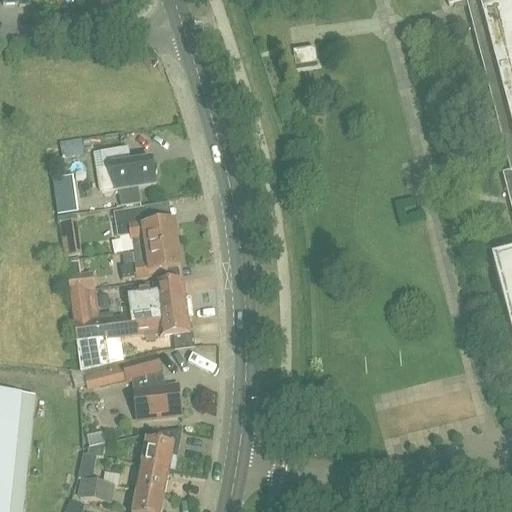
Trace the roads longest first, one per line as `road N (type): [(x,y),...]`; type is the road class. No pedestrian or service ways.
road 1 (secondary): [(235,473),(248,325),(242,259),(229,183),(182,29)]
road 2 (unclassified): [(235,473),(426,471),(511,454)]
road 3 (unclassified): [(182,29),(0,32)]
